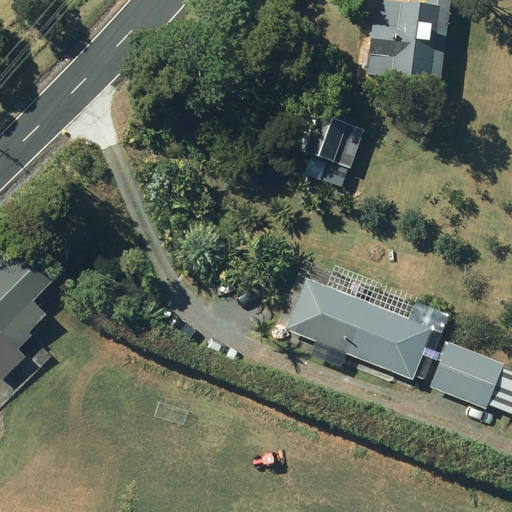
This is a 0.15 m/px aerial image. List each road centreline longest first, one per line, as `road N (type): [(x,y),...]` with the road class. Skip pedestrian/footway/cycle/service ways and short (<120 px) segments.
road 1 (unknown): [(80,78),(153,275),(192,327),(511,457)]
road 2 (residential): [(0,164),(152,0)]
